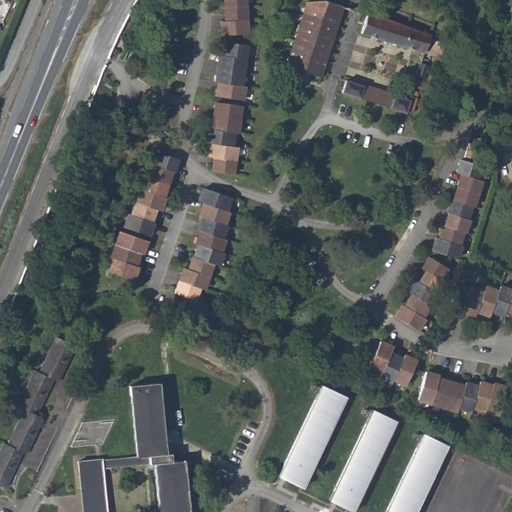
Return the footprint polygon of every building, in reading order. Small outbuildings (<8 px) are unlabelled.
[(250,35),(247,0),(226,0),(228,22),(223,23),(224,36),(250,35)] [(288,69),(322,78),(345,8),(325,1),(309,3),(288,69)] [(369,15),(363,35),(441,59),(446,45),(434,38),(389,20),(369,15)] [(244,87),(250,47),(229,43),(227,57),(222,56),(218,83),(222,84),(220,97),(246,101),(247,87),(244,87)] [(415,83),(423,85),(429,66),(421,63),(415,83)] [(346,80),(342,92),(407,114),(408,112),(414,113),(419,99),(419,97),(418,94),(416,92),(414,91),(410,100),(346,80)] [(241,134),(245,107),(219,103),(215,130),(212,130),(210,143),(215,144),(213,157),(218,158),(216,171),(237,175),(241,148),(236,147),(238,133),(241,134)] [(435,249),(459,257),(464,245),(462,244),(466,231),(468,232),(473,219),(471,218),(475,205),(477,206),(481,193),(486,180),(479,178),(483,165),(475,162),(481,145),(471,141),(465,158),(463,158),(458,171),(465,173),(461,186),(456,199),(454,198),(449,211),(452,212),(448,225),(446,224),(442,237),(439,236),(435,249)] [(129,228),(154,236),(158,223),(156,223),(160,210),(165,211),(169,198),(168,198),(172,185),(176,172),(178,173),(183,159),(162,153),(158,166),(156,165),(152,178),(147,191),(145,190),(140,203),(136,216),(133,215),(129,228)] [(230,211),(235,198),(208,189),(203,202),(208,203),(204,216),(206,217),(202,230),(204,231),(200,243),(203,244),(197,256),(198,257),(193,269),(189,267),(184,280),(180,293),(188,296),(183,309),(210,318),(215,305),(200,300),(204,287),(209,289),(213,276),(217,263),(223,265),(227,252),(225,251),(229,238),(226,238),(231,225),(228,224),(232,212),(230,211)] [(112,271),(139,280),(143,267),(141,266),(146,253),(148,254),(152,241),(125,232),(117,258),(112,271)] [(399,315),(421,328),(428,316),(426,315),(433,303),(440,291),(447,280),(443,277),(450,266),(432,254),(425,266),(429,269),(422,280),(418,278),(411,290),(415,292),(408,304),(406,302),(399,315)] [(511,308),(511,288),(502,284),(501,289),(488,284),(486,289),(474,284),(472,289),(459,284),(450,308),(463,313),(465,309),(477,314),(479,309),(492,314),(493,309),(506,314),(509,307),(511,308)] [(0,452),(0,485),(5,488),(22,453),(25,455),(43,419),(37,415),(53,382),(57,383),(75,346),(57,337),(39,373),(35,372),(18,406),(25,410),(6,445),(4,444),(0,452)] [(397,344),(384,339),(372,365),(385,370),(383,373),(396,379),(397,376),(410,381),(420,358),(408,352),(406,355),(394,350),(397,344)] [(429,368),(421,395),(434,399),(447,403),(460,407),(461,404),(474,407),(476,403),(488,407),(502,410),(510,383),(496,379),(496,381),(483,378),(481,382),(469,378),(468,382),(454,378),(442,374),(442,372),(429,368)] [(130,387),(137,458),(148,456),(149,464),(153,464),(158,511),(189,511),(183,462),(172,461),(171,454),(167,454),(159,384),(130,387)] [(279,477),(303,489),(346,398),(322,387),(279,477)] [(329,501),(352,511),(353,511),(397,423),(373,411),(329,501)] [(386,511),(416,511),(448,447),(423,435),(386,511)] [(103,461),(104,468),(149,464),(148,456),(137,458),(103,461)] [(108,511),(104,468),(103,461),(102,461),(79,463),(80,473),(82,473),(86,511),(108,511)]
